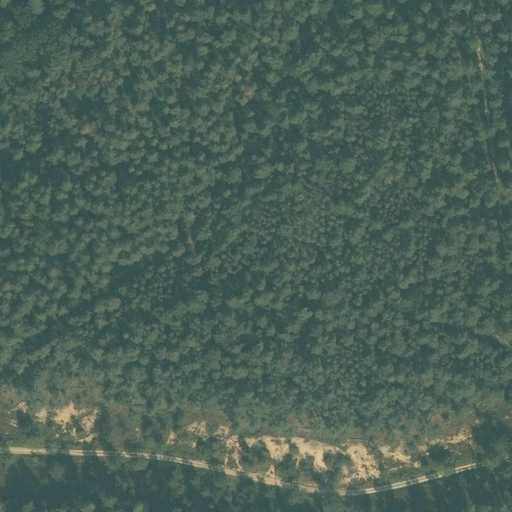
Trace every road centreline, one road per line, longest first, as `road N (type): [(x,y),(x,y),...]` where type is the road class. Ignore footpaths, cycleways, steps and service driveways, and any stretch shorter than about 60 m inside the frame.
road 1 (track): [(0,450),(167,459),(335,498),(511,459)]
road 2 (track): [(193,229),(275,80),(333,0)]
road 3 (track): [(0,355),(193,229)]
